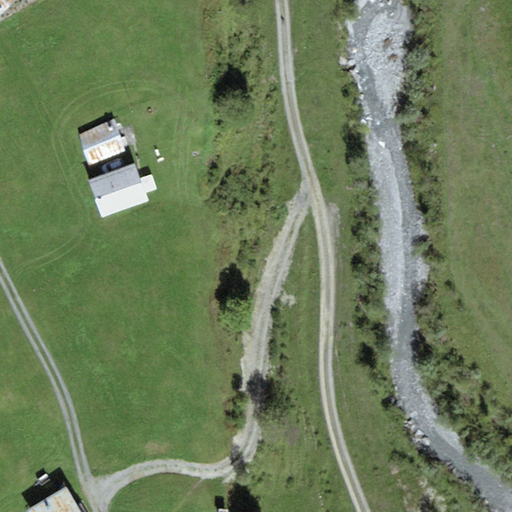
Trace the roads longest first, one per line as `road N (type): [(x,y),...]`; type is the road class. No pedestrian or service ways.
road 1 (track): [(364,511),(327,393),(327,245),(288,100),(279,0)]
road 2 (track): [(98,511),(65,392),(0,270)]
